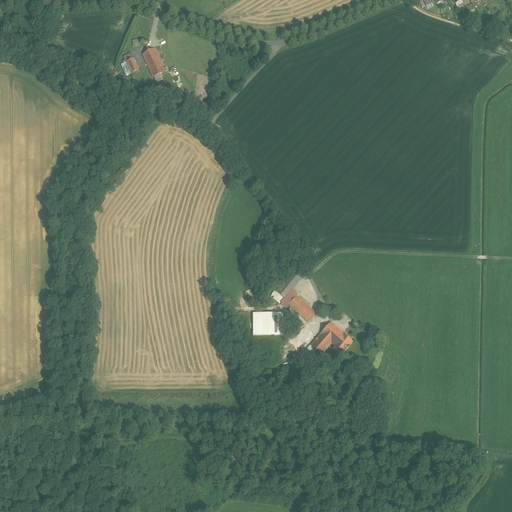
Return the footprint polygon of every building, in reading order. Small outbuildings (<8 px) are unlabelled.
[(472,4),(466,7),(468,13),(474,10),(472,4)] [(155,49),(143,54),(150,70),(154,78),(168,71),(166,67),(163,69),(161,65),(161,64),(155,49)] [(128,61),(126,62),(131,74),(138,70),(133,59),(128,61)] [(289,294),(293,289),(290,286),(282,296),(286,299),(290,294),(289,294)] [(317,312),(297,292),(288,301),(308,320),(317,312)] [(284,315),(254,315),(254,338),(284,337),(284,315)] [(353,338),(329,319),(310,344),(321,352),(331,339),(338,344),(334,349),(341,354),(353,338)]
